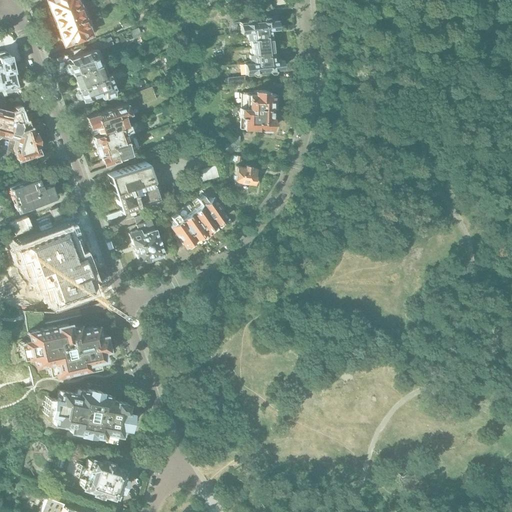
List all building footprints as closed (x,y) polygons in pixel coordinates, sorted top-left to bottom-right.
[(48,16),(77,5),(75,0),(45,0),(48,6),(45,7),(48,16)] [(83,19),(77,5),(48,16),(49,17),(51,16),(56,29),(54,30),(83,19)] [(271,28),(271,29),(277,29),(276,20),(275,20),(275,16),(269,17),(268,16),(262,17),(260,19),(252,20),(250,18),(246,18),(243,21),(240,22),(240,25),(239,25),(240,32),(246,31),(271,28)] [(132,24),(130,17),(119,21),(122,29),(132,24)] [(89,35),(83,19),(54,30),(57,39),(60,38),(63,45),(71,42),(71,43),(80,39),(89,35)] [(249,47),(272,45),(272,40),(270,39),(269,35),(272,35),(271,29),(271,28),(246,31),(246,38),(248,40),(247,42),(247,45),(249,47)] [(71,74),(101,62),(102,62),(97,48),(111,42),(109,37),(90,45),(92,51),(69,60),(70,63),(67,64),(67,65),(65,65),(64,68),(66,73),(69,74),(71,73),(71,74)] [(249,63),(275,60),(274,55),(272,55),(271,51),(273,50),(272,45),(249,47),(248,49),(248,53),(250,54),(248,56),(249,63)] [(13,83),(11,71),(11,70),(11,69),(10,69),(7,56),(8,56),(8,54),(7,54),(7,52),(5,51),(0,52),(0,87),(3,87),(4,92),(13,90),(15,90),(14,84),(14,83),(13,83)] [(280,59),(275,60),(249,63),(243,63),(244,72),(245,72),(246,74),(250,74),(253,76),(255,76),(257,73),(266,72),(269,74),(274,73),(275,72),(275,69),(282,69),(280,60),(280,59)] [(107,76),(101,62),(71,74),(76,87),(107,76)] [(107,76),(76,87),(78,91),(76,91),(74,95),(76,98),(81,99),(81,100),(90,96),(90,97),(93,98),(97,96),(99,93),(98,93),(100,92),(103,100),(114,95),(112,89),(112,88),(107,76)] [(244,83),(244,76),(227,78),(227,85),(244,83)] [(156,99),(152,87),(137,91),(141,104),(156,99)] [(240,107),(276,109),(276,101),(274,100),(275,94),(266,94),(266,91),(253,90),(253,93),(245,93),(240,93),(240,107)] [(91,136),(124,125),(120,114),(129,111),(135,109),(132,101),(127,103),(112,108),(111,107),(104,109),(105,111),(86,117),(89,126),(88,126),(91,136)] [(276,109),(240,107),(239,127),(259,128),(259,130),(260,131),(269,131),(269,129),(272,129),(272,118),(274,118),(276,117),(276,109)] [(16,121),(21,120),(19,114),(25,112),(24,109),(18,111),(18,110),(10,113),(10,114),(0,111),(0,138),(5,140),(7,134),(8,134),(13,135),(11,141),(9,140),(7,147),(5,147),(4,149),(0,148),(0,156),(15,159),(12,150),(19,127),(16,121)] [(12,150),(15,159),(23,157),(24,161),(37,157),(35,153),(37,152),(34,143),(36,143),(33,133),(31,133),(26,118),(21,120),(16,121),(19,127),(12,150)] [(96,150),(128,139),(132,137),(139,135),(138,132),(137,133),(136,130),(139,129),(136,122),(128,125),(127,124),(124,125),(91,136),(93,142),(93,141),(95,147),(96,150)] [(233,127),(224,127),(223,144),(238,145),(239,136),(236,136),(237,129),(233,129),(233,127)] [(133,153),(128,139),(96,150),(99,158),(101,158),(103,164),(112,161),(125,157),(124,156),(131,154),(133,153)] [(159,198),(152,178),(146,161),(106,174),(113,193),(108,195),(110,201),(115,199),(119,212),(127,209),(128,213),(156,206),(158,212),(162,211),(157,198),(159,198)] [(220,176),(217,165),(186,174),(190,185),(220,176)] [(252,184),(254,173),(252,173),(253,168),(248,168),(248,165),(245,165),(245,168),(234,167),(233,176),(232,176),(232,179),(233,179),(233,182),(234,182),(234,187),(241,187),(241,183),(252,184)] [(54,197),(49,183),(39,186),(36,177),(7,187),(16,210),(54,197)] [(200,205),(214,225),(223,219),(224,216),(220,211),(216,210),(214,206),(214,203),(211,199),(208,198),(207,199),(206,197),(203,199),(201,195),(195,199),(200,205)] [(214,225),(200,205),(194,209),(189,203),(185,206),(203,231),(204,231),(205,233),(206,232),(207,233),(211,231),(209,229),(214,225)] [(203,231),(185,206),(174,214),(175,216),(193,240),(199,236),(201,238),(204,235),(202,232),(203,231)] [(61,218),(57,207),(49,210),(53,221),(61,218)] [(163,258),(149,220),(147,214),(134,218),(136,225),(135,225),(137,230),(127,233),(138,263),(147,260),(148,263),(163,258)] [(185,246),(193,240),(175,216),(174,214),(169,217),(172,222),(170,223),(172,225),(171,226),(170,228),(174,233),(177,234),(179,237),(179,241),(183,246),(185,246)] [(42,236),(12,247),(17,262),(23,260),(28,275),(34,273),(39,287),(46,306),(54,303),(57,311),(66,312),(68,311),(104,303),(74,217),(52,224),(50,217),(36,221),(42,236)] [(101,350),(106,349),(103,334),(97,335),(95,326),(78,330),(77,326),(67,328),(66,326),(56,328),(55,325),(26,332),(28,340),(23,342),(27,357),(32,356),(34,365),(51,361),(54,375),(86,368),(85,363),(103,359),(101,350)] [(126,428),(129,412),(123,411),(125,402),(108,399),(109,394),(98,393),(99,390),(87,388),(87,390),(76,389),(75,393),(58,390),(56,399),(51,398),(48,414),(53,415),(52,423),(69,427),(68,431),(80,433),(81,429),(90,431),(89,435),(101,437),(102,432),(119,436),(121,427),(126,428)] [(114,488),(117,477),(119,478),(122,471),(121,470),(119,470),(120,468),(114,466),(109,464),(110,461),(100,458),(99,461),(89,458),(89,460),(86,459),(84,467),(79,465),(75,475),(80,477),(78,483),(78,485),(80,486),(80,488),(88,490),(91,491),(90,493),(99,496),(100,494),(111,497),(111,495),(113,496),(114,496),(116,488),(114,488)] [(78,511),(69,508),(62,505),(63,504),(45,496),(38,511),(78,511)]
